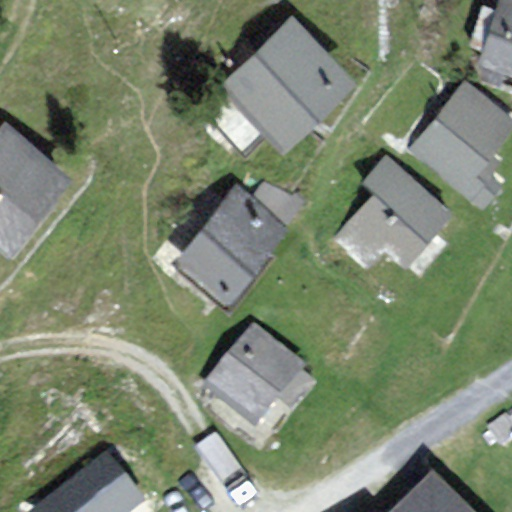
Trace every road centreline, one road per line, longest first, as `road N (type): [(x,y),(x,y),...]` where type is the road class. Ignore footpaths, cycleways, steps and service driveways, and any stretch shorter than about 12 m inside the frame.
road 1 (track): [(0,352),(101,337),(151,353),(180,386),(251,511)]
road 2 (track): [(329,502),(511,375)]
